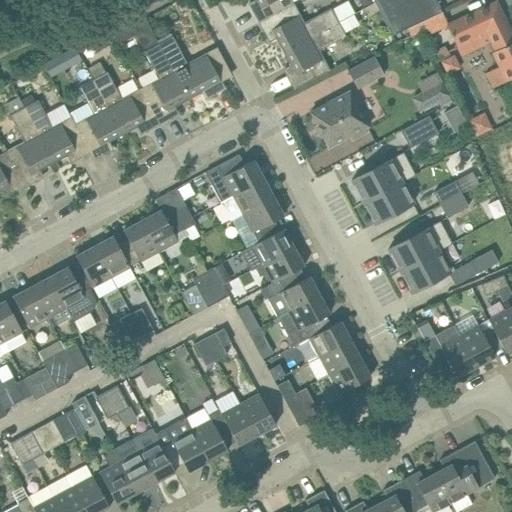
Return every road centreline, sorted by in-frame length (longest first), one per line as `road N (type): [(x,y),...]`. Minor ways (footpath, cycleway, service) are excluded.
road 1 (residential): [(303,450),(222,314),(0,431)]
road 2 (residential): [(425,422),(267,119)]
road 3 (residential): [(0,260),(267,119)]
road 4 (residential): [(303,450),(343,466),(425,422)]
road 5 (residential): [(190,511),(303,450)]
road 6 (residential): [(267,119),(206,12)]
